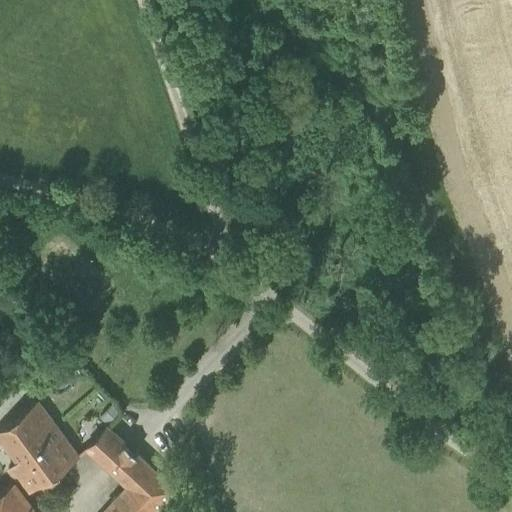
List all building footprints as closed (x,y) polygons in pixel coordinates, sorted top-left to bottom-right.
[(7,467),(27,493),(77,458),(47,414),(44,416),(34,403),(0,426),(0,436),(17,460),(7,467)] [(88,449),(103,463),(123,444),(125,443),(124,442),(123,442),(108,428),(108,427),(107,426),(106,427),(106,428),(88,447),(88,446),(86,448),(88,449)] [(103,463),(116,475),(136,453),(125,443),(123,444),(103,463)] [(137,454),(136,453),(116,475),(129,486),(106,511),(107,511),(152,511),(173,490),(174,489),(173,487),(173,488),(137,454)] [(34,511),(13,482),(0,491),(0,511),(34,511)]
